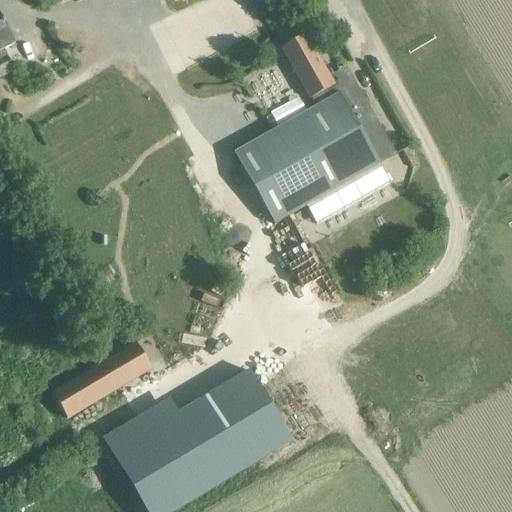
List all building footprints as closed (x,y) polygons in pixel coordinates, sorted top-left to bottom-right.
[(3,48),(13,42),(0,16),(0,72),(12,66),(3,48)] [(334,88),(304,36),(281,49),(311,101),(334,88)] [(378,165),(358,129),(338,94),(233,154),(273,224),(378,165)] [(80,378),(51,396),(67,422),(96,405),(151,372),(135,345),(80,378)] [(214,393),(110,454),(144,511),(172,511),(257,462),(214,393)]
